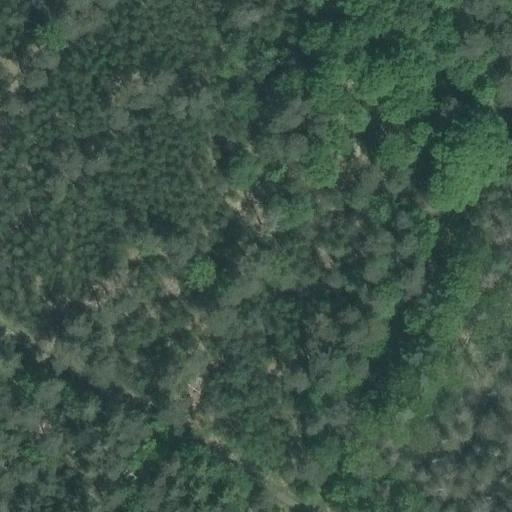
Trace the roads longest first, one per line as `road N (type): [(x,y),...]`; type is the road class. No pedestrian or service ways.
road 1 (track): [(501,107),(308,511)]
road 2 (track): [(308,511),(0,336)]
road 3 (track): [(501,107),(331,0)]
